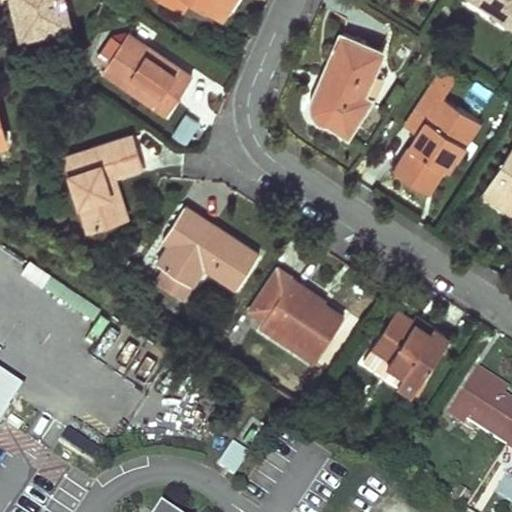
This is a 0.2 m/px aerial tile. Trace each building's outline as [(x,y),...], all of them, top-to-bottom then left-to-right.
[(68,20),(63,0),(12,0),(20,32),(68,20)] [(175,0),(184,5),(187,0),(205,0),(224,12),(232,0),(175,0)] [(511,0),(491,0),(497,4),(494,9),(511,20),(511,0)] [(189,70),(127,30),(114,33),(95,62),(104,68),(99,76),(159,115),(174,93),(189,70)] [(379,48),(337,31),(318,80),(311,100),(309,106),(311,111),(314,115),(318,117),(324,117),(345,129),(367,95),(361,91),(379,48)] [(462,70),(448,60),(409,119),(421,127),(396,164),(413,175),(431,186),(455,150),(458,152),(483,115),(448,92),(462,70)] [(0,97),(0,142),(11,140),(0,97)] [(187,144),(202,124),(185,112),(170,132),(187,144)] [(138,149),(133,133),(66,154),(89,228),(129,215),(116,175),(144,166),(138,149)] [(511,144),(483,190),(508,206),(511,208),(511,144)] [(202,217),(181,203),(160,235),(164,238),(153,256),(159,260),(149,275),(182,297),(204,263),(234,282),(255,251),(202,217)] [(303,289),(272,269),(244,313),(311,356),(339,312),(303,289)] [(49,276),(43,287),(94,315),(100,305),(49,276)] [(426,326),(409,315),(406,320),(390,310),(367,348),(383,357),(380,361),(401,374),(395,385),(408,393),(443,336),(426,326)] [(0,418),(22,385),(0,370),(0,418)] [(497,452),(511,429),(511,403),(507,409),(500,405),(495,401),(499,395),(470,376),(441,420),(455,429),(458,425),(497,452)] [(511,429),(497,452),(511,461),(511,467),(511,468),(511,429)] [(235,475),(248,451),(230,442),(217,466),(235,475)] [(171,511),(155,501),(147,511),(171,511)]
